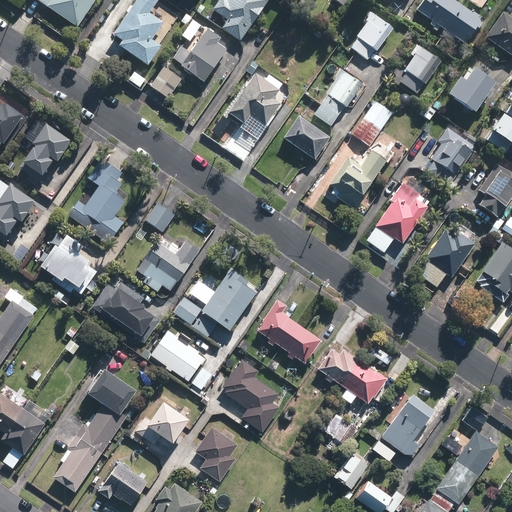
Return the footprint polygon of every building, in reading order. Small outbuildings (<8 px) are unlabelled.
[(95,0),(37,0),(46,6),(46,7),(77,28),(95,0)] [(135,0),(112,34),(121,41),(118,46),(147,66),(161,45),(152,39),(163,22),(149,13),(158,0),(135,0)] [(240,40),(267,0),(217,0),(212,8),(227,19),(221,28),(240,40)] [(444,28),(461,3),(455,0),(421,0),(415,9),(444,28)] [(468,0),(480,9),(485,0),(468,0)] [(461,3),(444,28),(442,32),(452,38),(454,35),(464,42),(468,36),(470,38),(485,18),(472,9),(471,10),(461,3)] [(483,36),(511,55),(511,17),(501,10),(483,36)] [(376,51),(394,28),(372,12),(366,21),(368,22),(357,36),(359,38),(352,47),(368,60),(375,50),(376,51)] [(180,66),(203,82),(226,49),(217,43),(220,37),(206,28),(180,66)] [(423,82),(439,59),(415,43),(408,52),(412,54),(402,68),(406,69),(399,79),(415,91),(422,81),(423,82)] [(320,64),(301,51),(284,74),(304,87),(320,64)] [(168,98),(182,77),(164,65),(150,85),(168,98)] [(320,101),(337,113),(343,103),(345,105),(361,82),(339,66),(332,75),(334,76),(324,91),(326,92),(320,101)] [(493,85),(471,70),(463,82),(458,79),(446,96),(451,100),(450,100),(472,116),(493,85)] [(264,80),(254,73),(227,112),(243,124),(249,115),(264,125),(280,103),(273,98),(278,90),(277,89),(281,84),(268,74),(264,80)] [(330,122),(337,113),(320,101),(313,111),(330,122)] [(375,101),(350,135),(367,147),(392,113),(375,101)] [(3,108),(0,105),(0,144),(1,143),(3,145),(18,123),(23,116),(6,104),(3,108)] [(511,121),(502,114),(490,130),(511,145),(511,121)] [(298,115),(282,137),(315,160),(330,137),(298,115)] [(62,152),(70,141),(46,125),(33,144),(35,145),(23,163),(47,179),(64,154),(62,152)] [(450,179),(474,145),(446,125),(436,139),(439,142),(429,156),(432,158),(424,169),(446,184),(450,179)] [(359,195),(385,159),(370,148),(359,164),(346,155),(326,183),(337,191),(335,194),(354,208),(361,197),(359,195)] [(66,213),(107,242),(122,220),(112,213),(123,199),(113,193),(121,182),(115,178),(120,171),(99,157),(86,176),(97,184),(83,203),(76,199),(66,213)] [(511,176),(495,165),(477,191),(484,196),(477,206),(495,218),(511,194),(511,176)] [(401,245),(426,208),(424,207),(428,202),(401,183),(388,202),(390,203),(373,227),(374,228),(364,241),(383,254),(393,239),(401,245)] [(20,223),(34,201),(10,186),(0,202),(0,231),(8,237),(18,221),(20,223)] [(176,215),(158,203),(146,221),(163,233),(176,215)] [(511,218),(510,217),(501,229),(511,236),(511,218)] [(503,221),(498,218),(492,226),(496,230),(503,221)] [(451,232),(443,227),(423,257),(426,260),(417,273),(435,286),(444,272),(450,276),(473,242),(453,228),(451,232)] [(80,293),(94,270),(84,263),(86,259),(74,251),(80,243),(63,232),(55,244),(51,242),(37,265),(55,276),(52,280),(69,292),(72,288),(80,293)] [(168,289),(197,249),(184,240),(174,253),(153,239),(141,256),(142,257),(134,268),(144,275),(137,285),(152,296),(160,284),(168,289)] [(511,250),(500,242),(479,272),(475,278),(481,282),(479,285),(503,301),(509,293),(511,289),(511,250)] [(231,331),(257,293),(247,286),(250,281),(231,268),(202,311),(231,331)] [(141,336),(155,316),(140,305),(144,298),(121,283),(116,290),(110,286),(96,305),(141,336)] [(0,362),(33,314),(38,307),(22,297),(24,295),(10,286),(4,296),(10,300),(0,314),(0,362)] [(280,344),(297,321),(287,314),(288,312),(281,307),(285,301),(276,294),(259,317),(261,318),(255,326),(280,344)] [(171,311),(189,323),(200,307),(182,295),(171,311)] [(216,325),(200,315),(193,327),(208,337),(216,325)] [(297,321),(280,344),(303,361),(320,338),(297,321)] [(148,353),(186,379),(202,357),(196,353),(198,350),(165,328),(148,353)] [(72,334),(68,340),(74,345),(78,338),(72,334)] [(74,346),(61,337),(57,343),(69,352),(74,346)] [(340,381),(358,356),(341,344),(338,349),(330,343),(315,364),(340,381)] [(358,356),(340,381),(366,399),(371,392),(372,393),(386,374),(374,366),(373,367),(358,356)] [(259,371),(242,360),(223,387),(227,390),(225,393),(248,409),(241,419),(262,433),(279,407),(273,403),(279,393),(255,377),(259,371)] [(103,402),(119,413),(135,389),(101,366),(85,390),(103,402)] [(200,366),(190,382),(197,387),(194,392),(200,396),(204,390),(200,388),(211,372),(200,366)] [(43,422),(0,392),(0,429),(3,432),(0,436),(0,438),(11,446),(2,459),(11,466),(21,453),(43,422)] [(413,455),(419,446),(413,441),(435,410),(413,393),(381,436),(404,453),(413,455)] [(125,416),(121,414),(119,413),(103,402),(88,426),(83,423),(67,447),(71,450),(53,478),(75,492),(125,416)] [(129,402),(121,414),(125,416),(129,419),(137,407),(129,402)] [(161,435),(173,443),(189,420),(162,402),(150,420),(145,417),(136,432),(155,444),(161,435)] [(376,404),(368,415),(372,419),(380,407),(376,404)] [(460,419),(476,430),(486,416),(470,405),(460,419)] [(289,416),(291,412),(284,407),(282,411),(289,416)] [(345,446),(357,429),(345,420),(333,437),(337,440),(343,444),(345,446)] [(196,451),(207,459),(201,469),(220,482),(235,459),(231,456),(238,445),(212,427),(196,451)] [(453,458),(476,474),(496,445),(473,429),(453,458)] [(395,453),(378,440),(371,449),(389,462),(395,453)] [(351,488),(368,465),(351,453),(334,476),(351,488)] [(456,503),(476,474),(453,458),(433,487),(435,489),(431,494),(449,506),(452,501),(456,503)] [(128,503),(145,480),(117,460),(101,482),(96,489),(107,497),(110,492),(119,498),(120,497),(128,503)] [(354,496),(375,511),(378,511),(383,506),(390,511),(391,511),(403,495),(394,489),(390,495),(366,479),(354,496)] [(191,511),(200,500),(172,481),(167,488),(162,485),(154,498),(157,500),(153,506),(154,506),(150,511),(191,511)] [(351,493),(347,490),(343,495),(348,498),(351,493)] [(446,511),(445,511),(449,506),(431,494),(428,499),(426,497),(415,511),(446,511)]
